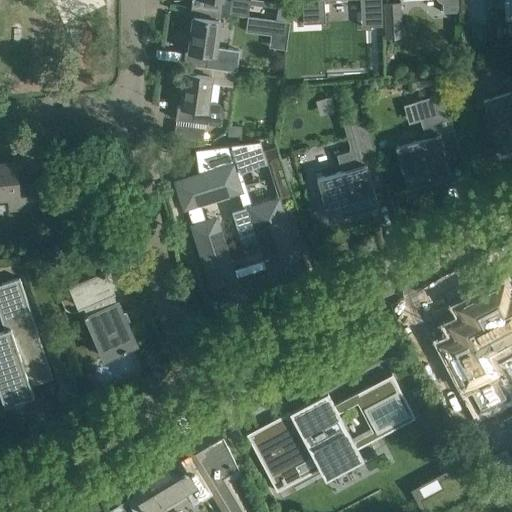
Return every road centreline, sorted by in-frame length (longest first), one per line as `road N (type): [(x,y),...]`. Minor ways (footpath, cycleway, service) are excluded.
road 1 (residential): [(200,376),(511,214)]
road 2 (residential): [(200,376),(161,289),(131,99)]
road 3 (residential): [(0,499),(200,376)]
road 4 (residential): [(0,114),(131,99)]
